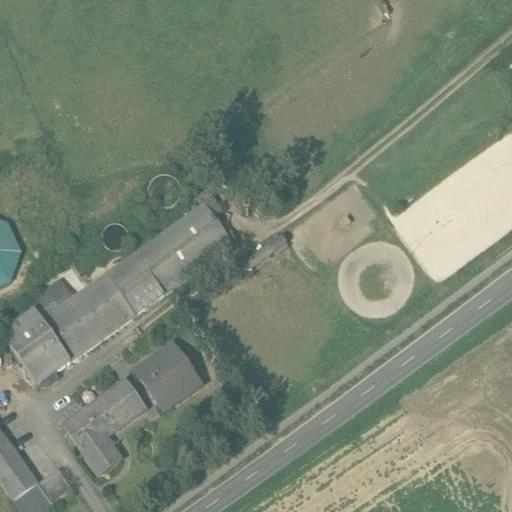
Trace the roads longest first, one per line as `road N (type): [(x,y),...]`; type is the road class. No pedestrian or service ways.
road 1 (track): [(148,321),(511,35)]
road 2 (tertiary): [(197,511),(511,283)]
